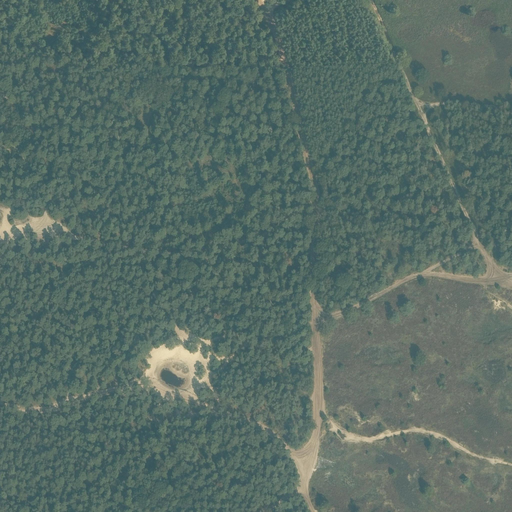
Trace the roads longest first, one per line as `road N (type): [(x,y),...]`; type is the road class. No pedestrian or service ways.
road 1 (track): [(260,0),(282,48),(318,180),(317,422),(303,463)]
road 2 (track): [(303,463),(270,426),(161,389),(49,408),(0,401)]
road 3 (track): [(317,422),(368,439),(414,430),(511,464)]
road 4 (track): [(314,168),(330,157),(366,87),(409,86)]
